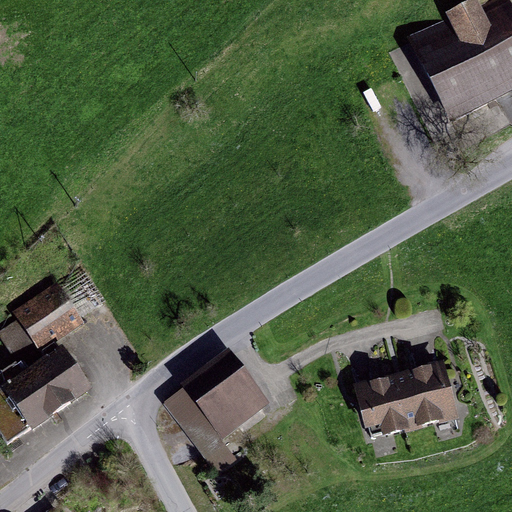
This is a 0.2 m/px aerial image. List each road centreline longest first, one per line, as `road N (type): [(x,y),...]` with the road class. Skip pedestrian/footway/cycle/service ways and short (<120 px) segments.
road 1 (tertiary): [(129,402),(201,350),(511,166)]
road 2 (unclassified): [(0,504),(129,402)]
road 3 (tertiary): [(186,511),(129,402)]
